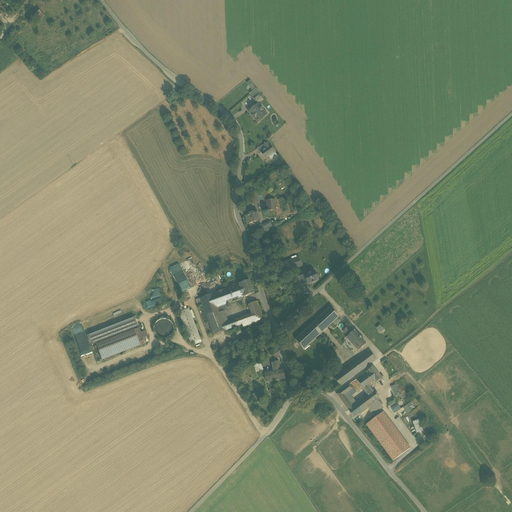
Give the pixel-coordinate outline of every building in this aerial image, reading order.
[(45,16),(36,7),(30,14),(39,22),(45,16)] [(257,93),(251,98),(255,102),(261,98),(257,93)] [(266,114),(257,105),(248,113),(256,122),(266,114)] [(268,143),(261,146),(263,149),(260,152),(265,159),(274,152),(268,143)] [(276,156),(272,159),(277,165),(280,163),(276,156)] [(275,200),(266,201),(267,211),(276,210),(275,200)] [(257,211),(245,215),(248,224),(249,224),(250,227),(255,225),(254,222),(260,221),(257,211)] [(269,221),(262,226),(267,232),(273,228),(269,221)] [(299,258),(285,263),(286,268),(287,270),(301,266),(299,258)] [(314,272),(304,276),(307,284),(308,285),(318,281),(314,272)] [(303,275),(298,278),(301,286),(307,284),(304,276),(303,275)] [(249,281),(239,284),(239,285),(244,298),(254,294),(249,281)] [(239,285),(213,295),(218,309),(244,299),(244,298),(239,285)] [(258,303),(248,306),(251,314),(228,323),(224,313),(220,314),(218,309),(213,295),(200,299),(215,339),(264,321),(258,303)] [(147,309),(163,303),(160,298),(145,304),(147,309)] [(330,308),(296,339),(304,350),(334,322),(339,317),(330,308)] [(190,310),(180,314),(191,344),(201,341),(190,310)] [(134,319),(89,336),(93,346),(138,328),(134,319)] [(155,327),(154,330),(155,334),(157,337),(160,339),(164,339),(167,339),(170,336),(172,333),(173,330),(172,326),(170,323),(167,321),(163,321),(160,321),(157,324),(155,327)] [(342,330),(346,327),(341,321),(337,324),(342,330)] [(97,345),(103,359),(140,345),(134,331),(97,345)] [(354,331),(347,339),(359,351),(366,344),(354,331)] [(370,351),(334,378),(341,386),(342,385),(372,363),(374,363),(374,362),(376,360),(370,351)] [(272,363),(274,372),(265,374),(266,381),(271,380),(275,380),(285,378),(283,371),(280,371),(279,362),(272,363)] [(373,368),(364,374),(365,376),(366,375),(373,384),(381,379),(373,368)] [(350,384),(336,394),(341,401),(346,397),(344,394),(353,388),(350,384)] [(396,384),(391,386),(396,397),(401,395),(396,384)] [(373,390),(347,409),(354,419),(368,408),(380,400),(373,390)] [(260,402),(255,393),(251,395),(255,404),(260,402)] [(380,400),(368,408),(373,416),(384,408),(382,404),(383,404),(380,400)] [(411,410),(409,407),(413,404),(411,402),(403,408),(407,414),(411,410)] [(398,404),(391,408),(395,413),(402,409),(398,404)] [(410,448),(383,412),(366,425),(393,461),(410,448)] [(417,433),(424,431),(419,419),(412,422),(417,433)]
